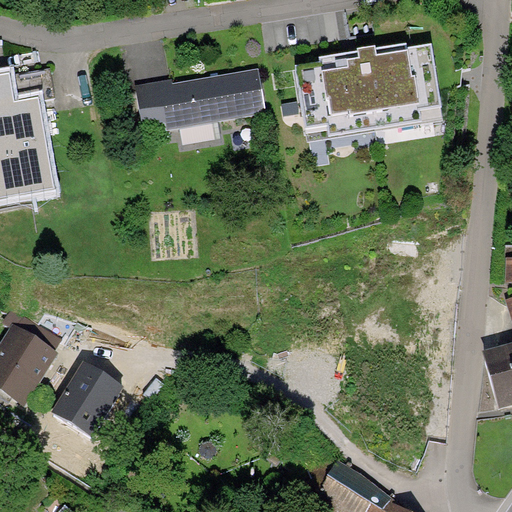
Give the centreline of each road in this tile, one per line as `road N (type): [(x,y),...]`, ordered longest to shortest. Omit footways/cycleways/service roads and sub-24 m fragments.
road 1 (residential): [(467,511),(457,434),(498,0)]
road 2 (residential): [(337,0),(61,41),(0,28)]
